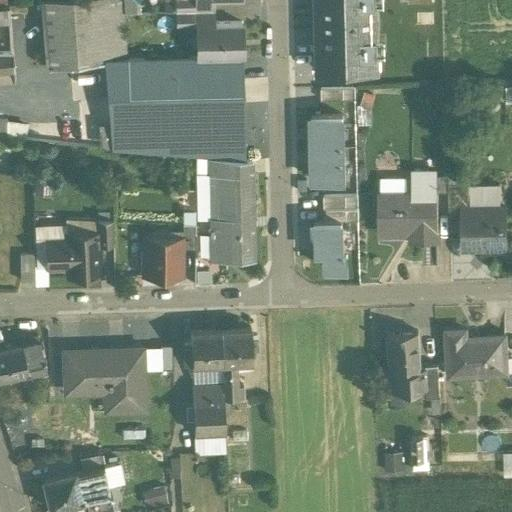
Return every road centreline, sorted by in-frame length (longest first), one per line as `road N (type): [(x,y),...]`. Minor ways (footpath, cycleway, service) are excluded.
road 1 (residential): [(275,0),(282,299)]
road 2 (residential): [(0,307),(282,299)]
road 3 (residential): [(282,299),(511,294)]
